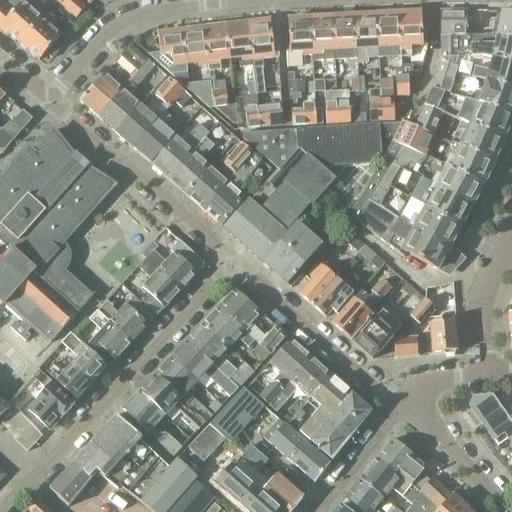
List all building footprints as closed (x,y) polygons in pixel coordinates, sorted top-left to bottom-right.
[(0,0),(0,26),(19,43),(40,19),(22,4),(26,0),(0,0)] [(85,8),(75,0),(58,0),(57,2),(76,19),(85,8)] [(19,43),(39,61),(60,37),(47,26),(54,18),(46,11),(40,19),(19,43)] [(466,11),(465,11),(440,12),(441,38),(466,38),(466,11)] [(398,14),(400,58),(411,58),(410,46),(427,45),(426,28),(422,29),(421,12),(398,14)] [(496,37),(511,40),(511,14),(501,12),(496,12),(490,37),(496,37)] [(376,15),(378,59),(400,58),(398,14),(376,15)] [(354,16),(357,61),(357,64),(367,64),(368,60),(378,59),(376,15),(354,16)] [(331,17),(334,62),(357,61),(354,16),(331,17)] [(310,18),(312,57),(313,57),(313,63),(334,62),(331,17),(310,18)] [(312,57),(310,18),(288,20),(289,54),(301,52),(302,57),(312,57)] [(247,24),(252,67),(252,70),(254,85),(255,98),(264,97),(260,69),(263,69),(262,60),(278,58),(274,25),(270,25),(270,21),(247,24)] [(247,24),(225,26),(229,60),(241,59),(242,68),(252,67),(247,24)] [(229,60),(225,26),(204,29),(208,67),(209,73),(220,72),(218,62),(229,60)] [(204,29),(182,32),(186,66),(197,65),(198,68),(208,67),(204,29)] [(186,66),(182,32),(158,35),(160,58),(171,56),(173,68),(175,68),(176,80),(182,85),(188,85),(186,66)] [(482,60),(511,65),(511,40),(496,37),(490,37),(466,38),(441,38),(441,51),(439,61),(482,60)] [(131,45),(120,57),(137,73),(148,61),(131,45)] [(511,65),(482,60),(439,61),(434,78),(451,83),(452,80),(479,82),(511,90),(511,65)] [(98,118),(116,134),(139,107),(128,97),(154,67),(148,61),(137,73),(129,82),(98,118)] [(400,67),(401,72),(402,97),(409,97),(408,77),(412,77),(412,67),(400,67)] [(98,118),(129,82),(122,76),(114,85),(104,75),(80,102),(98,118)] [(210,77),(210,82),(214,109),(233,124),(237,124),(236,111),(228,112),(225,81),(216,82),(215,77),(210,77)] [(511,90),(479,82),(452,80),(451,83),(434,78),(431,90),(431,91),(447,96),(511,116),(511,90)] [(168,108),(173,102),(182,91),(169,80),(154,96),(168,108)] [(305,80),(289,80),(290,93),(305,93),(305,80)] [(214,109),(210,82),(193,84),(194,97),(211,112),(214,109)] [(380,83),(380,90),(392,89),(392,82),(380,83)] [(248,129),(259,128),(256,104),(255,98),(254,85),(247,85),(249,100),(244,100),(248,129)] [(392,89),(380,90),(382,121),(394,121),(392,89)] [(382,121),(380,90),(369,91),(371,122),(382,121)] [(0,150),(7,150),(29,122),(32,119),(22,111),(1,131),(0,130),(0,100),(5,96),(0,91),(0,150)] [(182,91),(173,102),(181,109),(190,98),(182,91)] [(336,92),(338,124),(350,123),(349,91),(336,92)] [(509,134),(511,126),(511,116),(447,96),(431,91),(423,106),(422,108),(443,116),(464,124),(505,140),(505,139),(504,139),(506,133),(509,134)] [(338,124),(336,92),(325,93),(326,125),(338,124)] [(296,94),(289,94),(290,104),(297,103),(296,94)] [(256,104),(259,128),(283,125),(281,100),(256,104)] [(302,111),(291,112),(292,127),(316,125),(314,105),(302,105),(302,111)] [(116,134),(133,149),(163,114),(156,109),(150,116),(139,107),(116,134)] [(433,138),(443,116),(422,108),(413,127),(415,128),(414,129),(433,138)] [(163,114),(133,149),(150,164),(174,137),(163,128),(172,118),(164,112),(163,114)] [(424,159),(425,156),(433,138),(414,129),(415,128),(413,127),(402,121),(400,124),(379,125),(381,157),(386,159),(393,144),(401,147),(400,149),(424,159)] [(498,154),(505,140),(464,124),(455,144),(452,143),(451,145),(493,163),(494,160),(488,157),(490,151),(498,154)] [(204,139),(207,135),(208,134),(199,125),(182,144),(174,137),(150,164),(168,180),(204,139)] [(382,164),(381,157),(379,125),(242,135),(242,140),(277,170),(224,230),(225,230),(263,264),(263,265),(266,262),(270,266),(269,269),(286,284),(286,285),(321,246),(294,223),(310,205),(312,206),(335,180),(316,164),(326,164),(327,168),(382,164)] [(52,134),(47,139),(33,155),(27,149),(0,179),(0,298),(24,320),(19,326),(16,323),(11,329),(26,342),(31,336),(27,333),(32,327),(51,344),(93,298),(64,272),(67,266),(68,260),(66,254),(62,249),(60,246),(112,188),(113,188),(114,187),(85,168),(74,158),(52,132),(51,133),(52,134)] [(186,195),(209,168),(201,161),(213,147),(204,139),(168,180),(186,195)] [(186,195),(203,211),(253,153),(241,143),(224,163),(226,165),(216,175),(209,168),(186,195)] [(443,163),(425,156),(424,159),(450,171),(481,188),(483,185),(493,163),(451,145),(443,163)] [(480,191),(481,188),(450,171),(424,159),(400,149),(390,166),(471,209),(473,205),(475,206),(482,192),(480,191)] [(253,153),(203,211),(221,226),(244,200),(235,191),(261,161),(253,153)] [(470,210),(471,209),(390,166),(368,202),(383,212),(411,231),(450,252),(452,248),(454,249),(461,235),(459,233),(463,224),(465,225),(472,211),(470,210)] [(368,202),(353,226),(402,263),(405,259),(437,276),(443,270),(439,267),(442,263),(444,266),(452,257),(449,254),(450,252),(411,231),(383,212),(368,202)] [(346,243),(358,253),(365,246),(352,236),(346,243)] [(146,259),(179,293),(203,267),(203,263),(179,242),(170,252),(175,256),(168,264),(154,252),(146,259)] [(141,255),(146,259),(154,252),(158,247),(152,243),(141,255)] [(365,246),(358,253),(370,263),(376,256),(365,246)] [(131,344),(179,293),(146,259),(138,268),(150,279),(142,288),(149,294),(139,304),(133,298),(117,314),(111,308),(112,307),(107,302),(98,312),(131,344)] [(311,306),(335,279),(326,271),(330,268),(321,260),(305,279),(308,282),(298,294),(311,306)] [(335,279),(311,306),(325,318),(331,311),(335,314),(352,294),(335,279)] [(354,298),(331,324),(351,341),(376,312),(371,308),(379,299),(381,301),(391,289),(382,281),(360,303),(354,298)] [(259,346),(269,355),(286,337),(276,328),(265,338),(251,324),(261,315),(236,293),(232,293),(218,307),(254,341),(259,346)] [(434,308),(425,299),(410,317),(419,325),(434,308)] [(218,307),(202,324),(229,349),(238,339),(248,348),(254,341),(218,307)] [(359,348),(360,349),(372,360),(401,327),(382,310),(353,343),(354,344),(355,343),(360,347),(359,348)] [(115,361),(131,344),(98,312),(90,321),(102,332),(86,349),(106,368),(114,359),(115,361)] [(443,352),(445,354),(454,354),(455,352),(458,351),(455,322),(440,323),(440,319),(429,320),(432,353),(443,352)] [(187,341),(228,380),(236,372),(221,357),(229,349),(202,324),(187,341)] [(106,368),(86,349),(70,335),(62,344),(76,357),(69,363),(91,384),(106,368)] [(393,340),(395,358),(417,356),(416,339),(393,340)] [(310,359),(290,340),(269,363),(281,373),(258,398),(269,406),(310,359)] [(187,341),(171,358),(197,383),(205,375),(229,398),(237,389),(228,380),(187,341)] [(263,362),(269,355),(259,346),(253,353),(263,362)] [(197,383),(171,358),(155,375),(206,424),(212,417),(188,393),(197,383)] [(331,376),(310,359),(269,406),(276,413),(297,388),(310,399),(331,376)] [(76,400),(91,384),(69,363),(63,369),(55,362),(46,372),(63,388),(76,400)] [(237,389),(253,372),(244,363),(236,372),(228,380),(237,389)] [(33,391),(39,384),(45,378),(38,371),(26,385),(33,391)] [(155,375),(139,392),(165,417),(174,407),(199,431),(206,424),(155,375)] [(331,376),(310,399),(318,406),(308,418),(300,411),(288,424),(309,442),(351,394),(331,376)] [(35,399),(38,402),(29,411),(46,427),(45,427),(52,429),(63,416),(74,404),(63,394),(45,378),(39,384),(45,389),(35,399)] [(250,423),(264,408),(243,389),(219,414),(241,433),(250,423)] [(165,417),(139,392),(122,409),(173,456),(182,448),(167,434),(165,436),(155,427),(165,417)] [(371,412),(351,394),(309,442),(332,462),(371,412)] [(0,418),(10,409),(0,398),(0,418)] [(511,412),(509,407),(511,407),(506,398),(491,399),(474,400),(470,407),(498,447),(509,440),(511,443),(511,448),(511,449),(511,412)] [(216,401),(209,408),(215,414),(222,406),(216,401)] [(10,409),(0,418),(0,422),(14,436),(19,431),(28,422),(12,406),(10,408),(10,409)] [(258,430),(257,433),(314,484),(329,465),(264,408),(250,423),(258,430)] [(241,433),(219,414),(209,425),(222,437),(230,445),(241,433)] [(68,508),(76,498),(98,469),(151,511),(167,511),(194,481),(196,479),(177,462),(169,470),(139,442),(141,440),(116,416),(75,460),(76,461),(49,490),(68,508)] [(28,422),(19,431),(34,445),(41,437),(28,422)] [(209,425),(192,443),(205,454),(222,437),(209,425)] [(34,445),(19,431),(14,436),(13,438),(27,452),(34,445)] [(400,478),(420,494),(429,482),(420,474),(425,467),(391,441),(375,461),(398,480),(400,478)] [(263,458),(251,448),(245,455),(257,466),(263,458)] [(282,511),(292,511),(303,498),(277,475),(271,482),(242,458),(233,468),(282,511)] [(375,461),(359,481),(382,500),(391,489),(402,498),(412,504),(420,494),(400,478),(398,480),(375,461)] [(282,511),(233,468),(218,486),(247,511),(282,511)] [(437,511),(452,496),(432,478),(429,482),(420,494),(412,504),(405,511),(437,511)] [(202,511),(214,499),(194,481),(167,511),(202,511)] [(382,500),(359,481),(345,499),(361,511),(377,511),(375,510),(382,500)] [(463,511),(467,509),(452,496),(437,511),(463,511)] [(48,511),(37,501),(27,510),(29,511),(48,511)]
